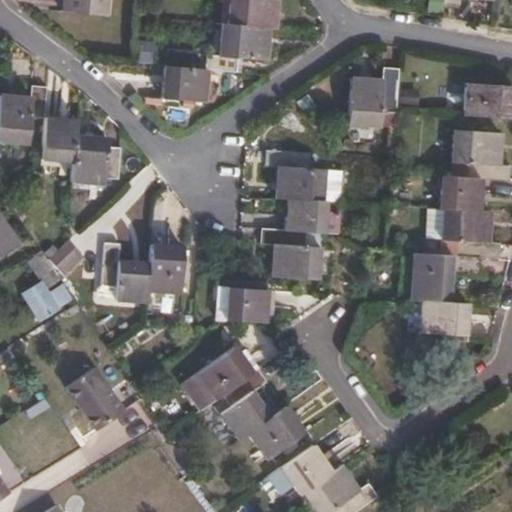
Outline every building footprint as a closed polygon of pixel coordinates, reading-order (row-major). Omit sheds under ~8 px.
[(100,22),(102,0),(60,0),(59,17),(100,22)] [(228,0),(225,0),(223,29),(266,33),(271,33),(274,3),(242,1),(228,0)] [(457,0),(437,0),(437,9),(456,11),(457,2),(457,0)] [(266,33),(223,29),(218,29),(215,61),(238,63),(263,66),(266,33)] [(238,63),(215,61),(205,60),(204,76),(237,79),(238,63)] [(396,109),(400,62),(386,61),(383,81),(382,107),(396,109)] [(200,75),(161,72),(158,103),(197,107),(200,75)] [(382,107),(383,81),(353,79),(348,124),(380,126),(382,107)] [(469,86),(467,113),(510,116),(511,88),(469,86)] [(27,104),(25,131),(44,133),(44,124),(47,96),(28,94),(27,104)] [(27,104),(0,102),(0,144),(23,148),(25,131),(27,104)] [(70,170),(72,144),(74,127),(44,124),(44,133),(41,168),(70,170)] [(452,160),(472,162),(499,163),(502,132),(456,127),(452,160)] [(101,146),(72,144),(70,170),(68,188),(97,190),(98,184),(101,152),(101,146)] [(263,169),(281,170),(308,172),(309,155),(265,151),(263,169)] [(120,153),(101,152),(98,184),(118,185),(120,153)] [(511,163),(499,163),(472,162),(471,178),(476,178),(511,180),(511,163)] [(295,201),(326,203),(327,173),(308,172),(281,170),(278,200),(295,201)] [(447,209),(473,211),(476,178),(471,178),(439,176),(437,209),(447,209)] [(326,203),(295,201),(293,230),(300,231),(328,233),(330,203),(326,203)] [(339,203),(330,203),(328,233),(336,234),(339,203)] [(473,211),(447,209),(445,237),(460,239),(488,241),(491,212),(473,211)] [(0,248),(17,237),(0,212),(0,248)] [(293,230),(258,227),(257,247),(275,248),(298,248),(300,231),(293,230)] [(459,257),(470,258),(506,260),(508,242),(488,241),(460,239),(459,257)] [(46,256),(61,278),(84,263),(69,241),(46,256)] [(115,293),(118,269),(120,248),(104,247),(99,291),(115,293)] [(298,248),(275,248),(272,280),(315,284),(318,249),(298,248)] [(331,249),(318,249),(315,284),(329,285),(331,249)] [(148,272),(146,297),(175,299),(181,254),(150,251),(148,272)] [(421,303),(449,305),(452,271),(426,269),(427,255),(415,254),(412,302),(421,303)] [(468,272),(470,258),(459,257),(427,255),(426,269),(452,271),(468,272)] [(146,297),(148,272),(118,269),(115,293),(114,306),(145,309),(146,297)] [(48,278),(30,290),(46,315),(73,298),(64,283),(55,289),(48,278)] [(217,319),(225,321),(264,325),(267,296),(220,291),(217,319)] [(449,305),(421,303),(419,329),(464,334),(467,307),(449,305)] [(223,390),(251,369),(233,344),(183,380),(202,405),(223,390)] [(268,376),(259,363),(251,369),(223,390),(232,402),(251,389),(268,376)] [(97,437),(127,410),(90,368),(60,395),(97,437)] [(241,438),(251,431),(271,416),(251,389),(232,402),(222,410),(241,438)] [(271,416),(251,431),(267,454),(307,426),(289,403),(271,416)] [(298,487),(304,483),(329,466),(314,445),(283,467),(296,484),(298,487)] [(348,453),(329,466),(304,483),(323,509),(340,498),(366,479),(348,453)] [(296,484),(283,467),(270,476),(283,493),(296,484)] [(377,472),(366,479),(340,498),(349,510),(386,485),(377,472)] [(0,501),(10,496),(0,478),(0,501)]
